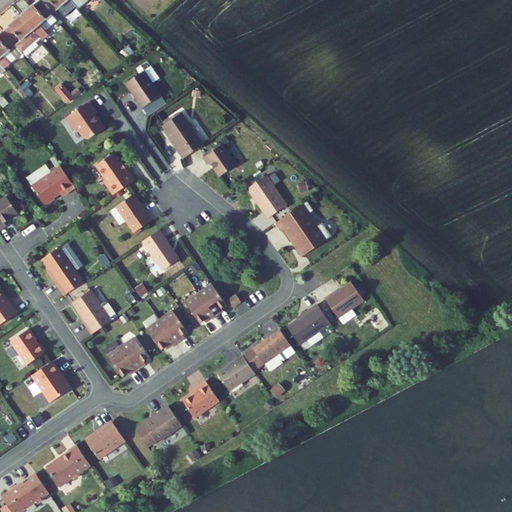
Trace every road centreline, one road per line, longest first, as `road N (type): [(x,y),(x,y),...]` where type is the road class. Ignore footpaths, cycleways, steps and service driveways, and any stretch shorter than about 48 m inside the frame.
road 1 (residential): [(101,395),(135,396),(285,289),(284,271),(262,238),(182,173)]
road 2 (residential): [(8,250),(101,395)]
road 3 (residential): [(0,466),(101,395)]
